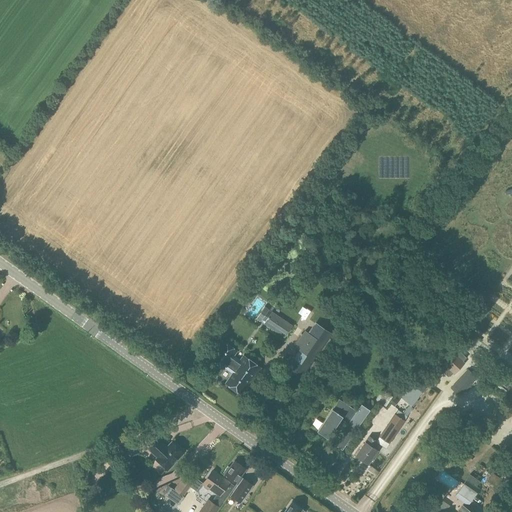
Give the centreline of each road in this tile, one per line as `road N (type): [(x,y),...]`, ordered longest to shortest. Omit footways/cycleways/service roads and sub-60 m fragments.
road 1 (tertiary): [(350,511),(0,263)]
road 2 (unknown): [(357,511),(403,447),(511,395)]
